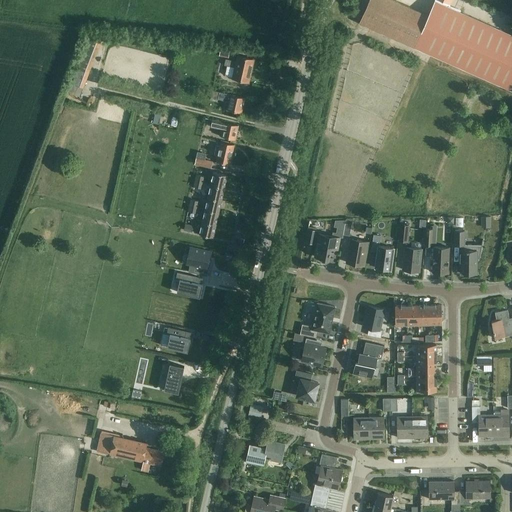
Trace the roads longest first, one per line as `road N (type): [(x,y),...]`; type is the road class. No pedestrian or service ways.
road 1 (unclassified): [(203,511),(303,79)]
road 2 (residential): [(356,285),(322,434),(368,465)]
road 3 (residential): [(453,462),(452,294)]
